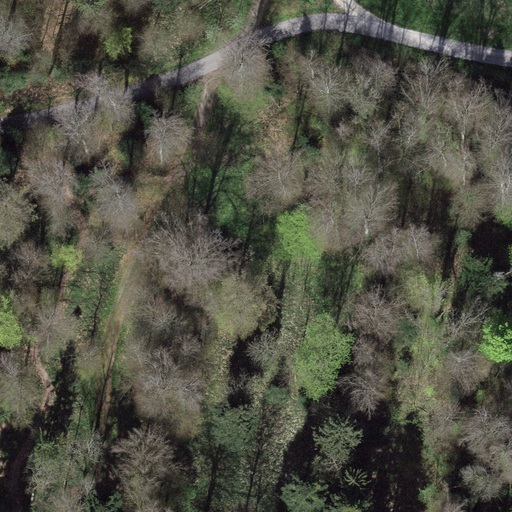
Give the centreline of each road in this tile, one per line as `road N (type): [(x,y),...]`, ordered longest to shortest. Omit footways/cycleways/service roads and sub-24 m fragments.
road 1 (track): [(112,511),(102,392),(110,327),(228,55),(260,0)]
road 2 (unclassified): [(0,122),(189,72),(314,20),(511,61)]
